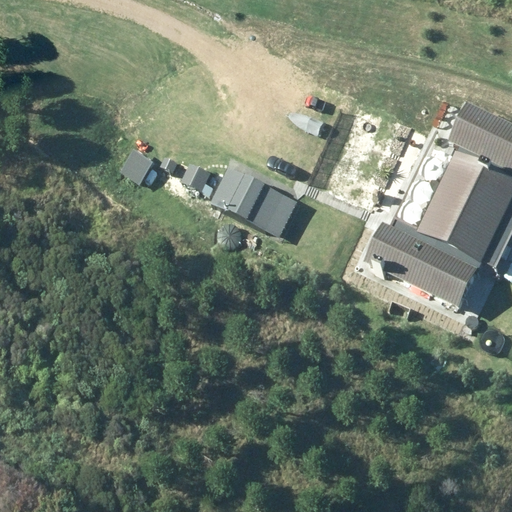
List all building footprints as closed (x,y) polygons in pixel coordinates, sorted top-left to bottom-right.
[(344,90),(325,81),(301,131),(320,141),(344,90)] [(462,163),(511,188),(511,132),(470,111),(447,156),(462,163)] [(139,183),(153,162),(133,150),(120,170),(139,183)] [(160,165),(173,172),(178,164),(165,157),(160,165)] [(181,181),(202,191),(211,173),(190,163),(181,181)] [(419,252),(483,282),(511,220),(511,188),(462,163),(419,252)] [(209,202),(279,236),(296,200),(227,167),(209,202)] [(419,252),(386,236),(367,275),(465,321),(483,282),(419,252)]
